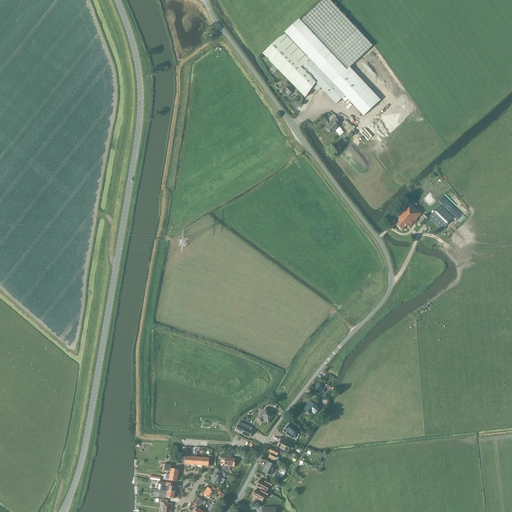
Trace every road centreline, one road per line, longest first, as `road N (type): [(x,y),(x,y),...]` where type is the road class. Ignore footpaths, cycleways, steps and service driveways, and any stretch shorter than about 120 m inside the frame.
road 1 (unclassified): [(229,511),(279,421),(383,300),(390,273),(382,247),(206,0)]
road 2 (tertiary): [(62,511),(85,444),(139,126),(136,59),(115,0)]
